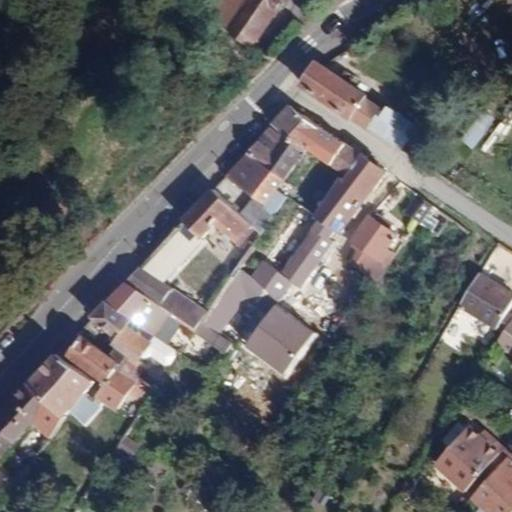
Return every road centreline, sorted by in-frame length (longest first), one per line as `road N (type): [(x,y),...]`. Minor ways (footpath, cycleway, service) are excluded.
road 1 (tertiary): [(362,0),(308,44),(0,365)]
road 2 (unknown): [(280,75),(360,142),(511,239)]
